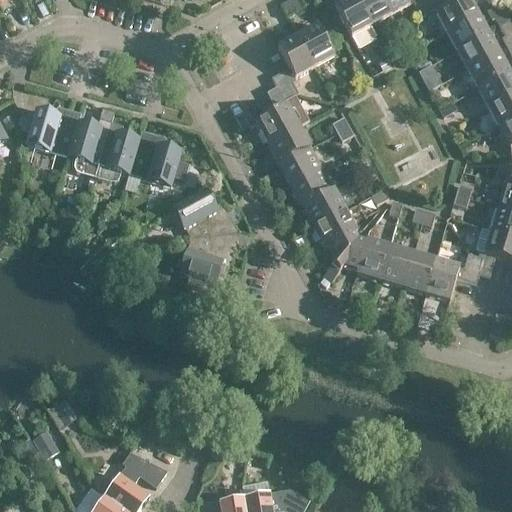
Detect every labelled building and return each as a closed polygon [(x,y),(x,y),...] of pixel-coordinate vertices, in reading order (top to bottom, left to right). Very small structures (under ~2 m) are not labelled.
[(369,30),(353,0),(350,0),(333,9),(354,48),(373,37),(369,30)] [(388,19),(377,0),(353,0),(369,30),(388,19)] [(403,0),(377,0),(388,19),(408,9),(403,0)] [(423,0),(412,6),(415,13),(430,6),(426,0),(423,0)] [(477,19),(466,0),(465,0),(435,17),(446,36),(477,19)] [(289,4),(279,9),(286,21),(295,16),(289,4)] [(434,13),(430,6),(415,13),(419,20),(434,13)] [(495,23),(500,32),(511,25),(506,16),(495,23)] [(488,38),(477,19),(446,36),(456,56),(488,38)] [(511,36),(511,25),(500,32),(505,40),(511,36)] [(316,29),(297,40),(314,72),(333,61),(316,29)] [(498,57),(488,38),(456,56),(466,74),(498,57)] [(314,72),(297,40),(277,51),(294,82),(294,83),(314,72)] [(509,76),(498,57),(466,74),(477,93),(509,76)] [(386,63),(378,67),(381,73),(389,69),(386,63)] [(429,68),(417,75),(421,82),(433,75),(429,68)] [(511,98),(511,82),(509,76),(477,93),(488,112),(511,98)] [(290,84),(283,88),(291,102),(298,98),(290,84)] [(291,102),(283,88),(276,91),(284,106),(291,102)] [(511,123),(511,98),(488,112),(498,131),(511,123)] [(299,109),(294,108),(287,111),(286,109),(277,114),(255,126),(267,148),(297,131),(308,125),(299,109)] [(445,110),(438,114),(442,121),(449,117),(445,110)] [(25,149),(68,161),(78,126),(36,114),(25,149)] [(348,131),(343,122),(331,128),(336,138),(348,131)] [(511,123),(498,131),(509,153),(510,159),(511,158),(511,123)] [(108,135),(78,126),(68,161),(76,164),(75,167),(75,171),(77,175),(80,178),(95,182),(108,135)] [(309,152),(297,131),(267,148),(279,169),(309,152)] [(353,139),(348,131),(336,138),(341,146),(353,139)] [(139,144),(108,135),(95,182),(109,186),(114,186),(117,184),(119,180),(120,176),(129,179),(139,144)] [(180,156),(139,144),(129,179),(170,191),(173,182),(184,185),(189,169),(178,165),(180,156)] [(321,173),(309,152),(279,169),(290,190),(321,173)] [(371,173),(366,164),(354,170),(359,179),(371,173)] [(332,194),(321,173),(290,190),(302,212),(332,194)] [(376,182),(371,173),(359,179),(364,188),(376,182)] [(511,190),(504,188),(497,212),(511,216),(511,190)] [(471,193),(458,189),(455,199),(468,203),(471,193)] [(172,212),(190,243),(230,239),(205,194),(172,212)] [(344,216),(332,194),(302,212),(313,233),(344,216)] [(388,203),(382,194),(371,200),(376,210),(388,203)] [(468,203),(455,199),(452,209),(465,213),(468,203)] [(401,209),(391,206),(387,219),(397,222),(401,209)] [(511,216),(497,212),(490,235),(511,240),(511,216)] [(425,216),(415,213),(410,226),(421,229),(425,216)] [(356,237),(344,216),(313,233),(325,254),(328,252),(353,238),(353,239),(356,237)] [(434,219),(425,216),(421,229),(430,231),(434,219)] [(511,240),(490,235),(483,258),(484,258),(493,261),(511,266),(511,240)] [(328,252),(335,264),(323,280),(331,287),(343,271),(356,275),(357,275),(365,248),(364,248),(356,245),(353,239),(353,238),(328,252)] [(214,289),(230,239),(190,243),(179,278),(188,281),(185,293),(201,297),(205,286),(214,289)] [(163,241),(146,251),(151,260),(168,250),(163,241)] [(365,244),(364,248),(365,248),(357,275),(356,275),(355,280),(355,281),(356,279),(378,286),(389,251),(365,244)] [(412,258),(389,251),(378,286),(402,292),(412,258)] [(435,265),(412,258),(402,292),(425,299),(435,265)] [(467,258),(462,273),(458,272),(455,282),(475,288),(478,277),(488,280),(493,261),(484,258),(482,262),(467,258)] [(458,272),(435,265),(425,299),(448,306),(455,282),(458,272)] [(488,340),(497,343),(502,344),(507,330),(508,323),(495,319),(488,340)] [(52,412),(45,413),(58,433),(75,423),(64,405),(52,412)] [(45,437),(32,445),(43,464),(56,456),(45,437)] [(28,443),(18,450),(29,467),(39,461),(28,443)] [(122,470),(124,471),(103,501),(119,511),(141,511),(148,502),(132,490),(139,480),(155,492),(167,476),(129,460),(122,470)] [(242,491),(244,502),(245,511),(305,511),(309,505),(289,494),(268,498),(266,486),(242,491)] [(119,511),(103,501),(95,511),(119,511)] [(245,511),(244,502),(207,508),(207,511),(245,511)]
